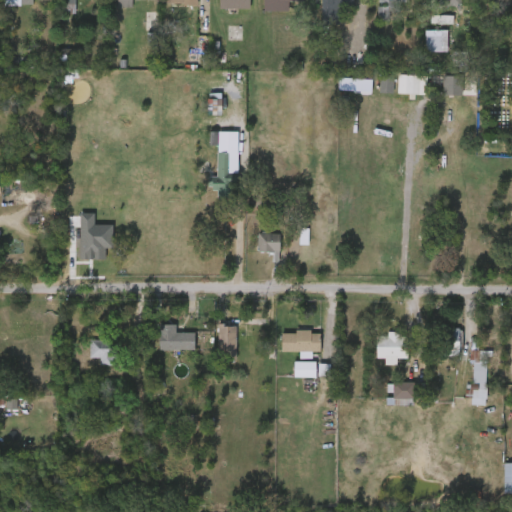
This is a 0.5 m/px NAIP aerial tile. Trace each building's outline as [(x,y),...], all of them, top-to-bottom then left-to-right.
[(31,0),(1,0),(2,18),(19,18),(19,11),(31,10),(31,0)] [(61,26),(61,11),(80,11),(80,0),(48,0),(48,26),(61,26)] [(98,0),(98,13),(103,13),(103,20),(117,21),(118,12),(130,12),(130,0),(98,0)] [(150,0),(151,17),(182,17),(182,0),(150,0)] [(249,0),(249,8),(218,8),(218,0),(249,0)] [(289,2),(289,11),(264,11),(264,0),(303,0),(303,2),(289,2)] [(331,5),(332,27),(321,27),(321,0),(352,0),(353,5),(331,5)] [(447,19),(447,0),(422,0),(422,19),(447,19)] [(492,0),(466,0),(467,14),(493,13),(492,0)] [(378,19),(378,7),(387,7),(387,19),(378,19)] [(446,29),(446,50),(425,50),(425,29),(446,29)] [(433,43),(411,43),(411,65),(434,64),(433,43)] [(452,66),(452,52),(468,52),(468,66),(452,66)] [(196,111),(196,103),(188,103),(188,86),(206,86),(206,111),(196,111)] [(383,107),(411,108),(412,88),(384,87),(383,107)] [(428,108),(447,108),(447,88),(428,89),(428,108)] [(202,189),(194,189),(194,201),(202,201),(202,212),(222,212),(223,166),(203,166),(202,189)] [(257,252),(257,233),(279,233),(279,252),(257,252)] [(243,246),(243,265),(258,265),(258,275),(265,275),(265,246),(243,246)] [(157,350),(157,324),(175,324),(175,333),(188,333),(188,350),(157,350)] [(235,325),(235,357),(220,357),(220,325),(235,325)] [(460,350),(440,350),(440,328),(460,328),(460,350)] [(281,331),(317,332),(316,352),(280,351),(281,331)] [(376,358),(376,334),(407,335),(407,358),(396,358),(396,365),(384,364),(384,358),(376,358)] [(143,337),(144,363),(180,362),(180,345),(161,346),(161,337),(143,337)] [(221,338),(205,338),(205,372),(222,372),(221,338)] [(89,358),(89,339),(121,339),(121,358),(112,358),(112,364),(100,364),(100,358),(89,358)] [(435,363),(447,363),(448,342),(436,341),(435,363)] [(306,365),(306,344),(281,344),(281,346),(267,346),(267,364),(286,364),(285,371),(297,372),(297,364),(306,365)] [(382,371),(392,371),(392,345),(372,346),(372,352),(361,352),(362,371),(370,371),(370,378),(382,378),(382,371)] [(470,405),(470,350),(486,350),(486,405),(470,405)] [(86,378),(98,378),(98,371),(105,371),(105,352),(75,353),(75,370),(86,370),(86,378)] [(314,362),(314,376),(294,376),(294,362),(314,362)] [(458,397),(451,397),(451,410),(457,410),(456,417),(471,418),(473,364),(455,363),(455,375),(458,375),(458,397)] [(301,375),(279,374),(279,390),(301,390),(301,375)] [(415,404),(393,404),(393,382),(415,382),(415,404)] [(400,411),(399,395),(377,395),(378,411),(400,411)] [(511,494),(503,494),(503,463),(511,463),(511,494)] [(489,506),(504,506),(504,476),(489,476),(489,506)]
